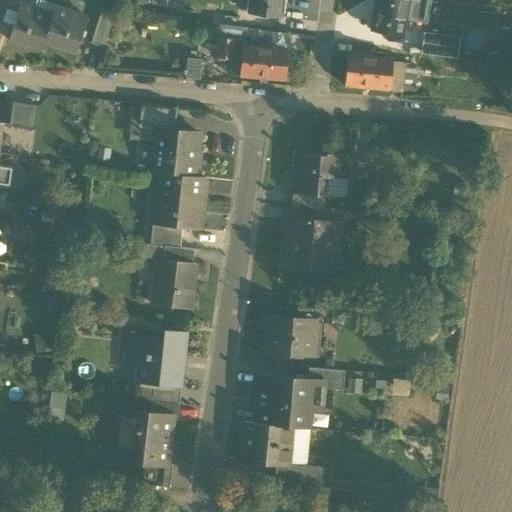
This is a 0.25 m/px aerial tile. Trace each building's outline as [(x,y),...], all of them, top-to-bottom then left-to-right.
[(0,0),(0,22),(2,23),(9,0),(0,0)] [(52,15),(55,7),(56,5),(41,0),(36,0),(33,9),(52,15)] [(280,18),(282,0),(249,0),(248,14),(280,18)] [(406,19),(409,0),(376,0),(371,30),(403,36),(406,19)] [(409,0),(406,19),(425,22),(429,0),(409,0)] [(43,43),(45,39),(52,15),(33,9),(20,5),(10,37),(42,47),(43,43)] [(55,7),(52,15),(45,39),(77,50),(87,18),(55,7)] [(91,44),(104,48),(115,16),(102,11),(91,44)] [(122,14),(117,21),(115,28),(123,35),(133,22),(122,14)] [(235,41),(240,41),(242,28),(224,26),(223,38),(235,39),(235,41)] [(459,38),(424,33),(421,53),(457,58),(459,38)] [(232,60),(233,60),(235,41),(235,39),(223,38),(219,37),(217,58),(232,60)] [(45,39),(43,43),(76,54),(77,50),(45,39)] [(240,77),(285,81),(287,50),(259,48),(260,43),(240,41),(235,41),(233,60),(232,60),(230,76),(240,77)] [(376,52),(400,54),(401,47),(377,44),(376,52)] [(376,52),(375,58),(347,56),(345,86),(390,91),(401,92),(404,65),(405,54),(400,54),(376,52)] [(187,58),(185,79),(200,80),(202,60),(187,58)] [(480,60),(466,58),(464,72),(478,74),(480,60)] [(417,67),(404,65),(401,92),(414,93),(417,67)] [(9,127),(35,131),(39,106),(12,102),(9,127)] [(155,129),(174,131),(177,109),(141,105),(141,109),(138,127),(155,129)] [(128,138),(132,140),(154,142),(155,129),(138,127),(141,109),(132,108),(128,138)] [(151,172),(157,173),(195,177),(196,166),(198,166),(200,154),(198,154),(200,134),(174,131),(155,129),(154,142),(151,172)] [(111,149),(98,146),(95,161),(108,164),(111,149)] [(292,193),(325,196),(326,176),(347,178),(348,178),(351,155),(326,153),(326,155),(294,153),(291,193),(292,193)] [(11,167),(0,165),(0,183),(9,185),(11,167)] [(205,178),(195,177),(157,173),(154,199),(202,204),(205,178)] [(326,176),(325,196),(345,198),(347,178),(326,176)] [(292,193),(291,206),(324,209),(325,196),(292,193)] [(199,230),(202,204),(154,199),(151,224),(152,225),(182,228),(199,230)] [(322,221),(324,209),(291,206),(290,218),(322,221)] [(284,268),(306,270),(306,265),(328,267),(330,245),(336,246),(338,222),(322,221),(290,218),(289,218),(284,268)] [(150,244),(180,248),(182,228),(152,225),(150,244)] [(144,258),(157,259),(163,260),(164,248),(145,246),(144,258)] [(163,260),(192,263),(194,251),(164,248),(163,260)] [(152,305),(190,309),(195,263),(192,263),(163,260),(157,259),(152,305)] [(317,323),(331,325),(332,310),(297,307),(295,319),(318,321),(317,323)] [(289,358),(301,359),(302,359),(302,355),(308,356),(309,344),(315,345),(317,323),(318,321),(295,319),(266,316),(263,352),(289,354),(289,357),(289,358)] [(135,382),(181,387),(187,333),(164,331),(163,339),(126,335),(123,363),(137,365),(136,380),(135,380),(135,382)] [(47,332),(32,335),(35,353),(50,351),(47,332)] [(50,364),(33,362),(30,380),(47,382),(50,364)] [(322,388),(343,390),(344,371),(308,368),(307,380),(322,381),(322,388)] [(263,411),(262,423),(293,427),(307,427),(309,409),(320,410),(322,388),(322,381),(307,380),(261,375),(258,411),(263,411)] [(362,379),(347,378),(346,393),(361,394),(362,379)] [(410,380),(393,378),(392,395),(408,396),(410,380)] [(173,417),(177,417),(179,404),(180,390),(142,385),(140,399),(151,400),(149,412),(173,415),(173,417)] [(447,401),(449,387),(437,386),(435,399),(447,401)] [(67,394),(51,391),(47,419),(63,421),(67,394)] [(144,462),(167,465),(167,463),(173,417),(173,415),(149,412),(121,409),(115,459),(144,462)] [(290,465),(293,427),(262,423),(257,423),(242,422),(238,462),(276,465),(290,467),(290,465)] [(306,467),(309,427),(307,427),(293,427),(290,465),(306,467)] [(166,487),(168,487),(171,464),(167,463),(167,465),(144,462),(141,484),(166,487)] [(298,486),(319,488),(321,468),(306,467),(290,465),(290,467),(276,465),(273,484),(298,486)] [(321,468),(319,488),(329,489),(331,469),(321,468)] [(396,477),(395,495),(414,497),(416,478),(396,477)]
